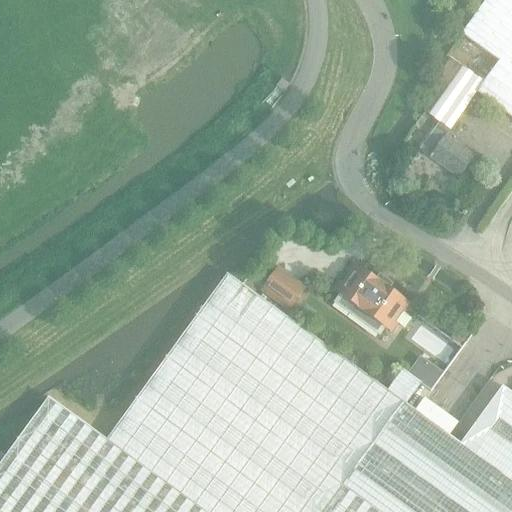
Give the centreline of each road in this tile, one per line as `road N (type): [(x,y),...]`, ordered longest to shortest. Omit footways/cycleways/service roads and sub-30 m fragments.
road 1 (unclassified): [(311,0),(305,75),(274,119),(0,326)]
road 2 (unclassified): [(511,302),(367,206),(346,183),(342,163),(387,65),(366,0)]
